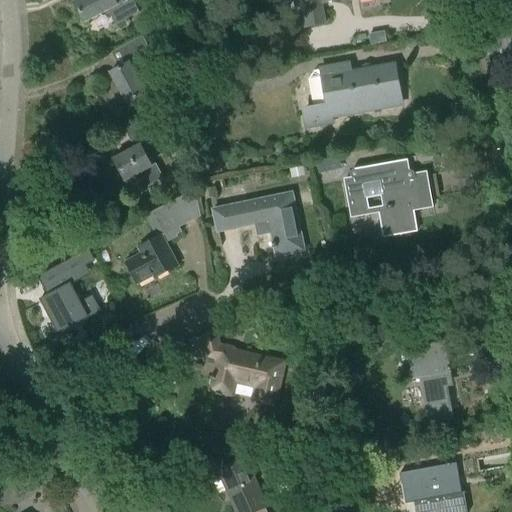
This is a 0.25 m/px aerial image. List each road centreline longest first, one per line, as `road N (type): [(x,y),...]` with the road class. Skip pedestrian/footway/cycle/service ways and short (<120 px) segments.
road 1 (residential): [(0,213),(7,0)]
road 2 (residential): [(204,308),(139,327),(25,379)]
road 3 (residential): [(88,511),(25,379)]
